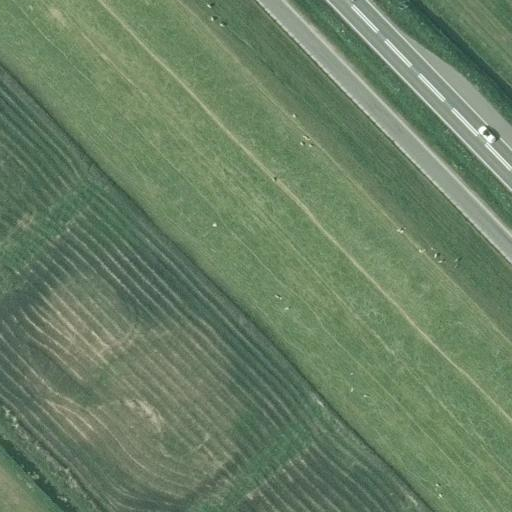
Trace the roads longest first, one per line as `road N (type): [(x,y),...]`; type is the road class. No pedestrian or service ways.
road 1 (unclassified): [(511,252),(267,0)]
road 2 (trunk): [(511,171),(346,0)]
